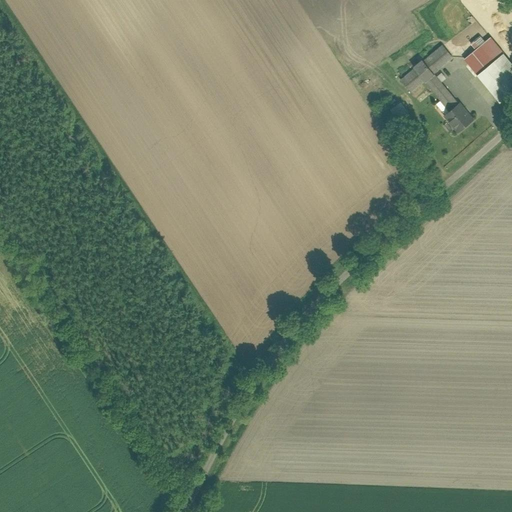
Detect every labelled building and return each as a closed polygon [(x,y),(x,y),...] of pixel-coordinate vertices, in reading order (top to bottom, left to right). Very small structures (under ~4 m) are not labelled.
[(489,36),(463,58),(477,74),(503,53),(489,36)] [(414,67),(399,79),(410,93),(424,81),(434,73),(453,57),(442,44),(423,60),(422,58),(412,66),(414,67)] [(511,63),(503,53),(477,74),(500,103),(511,92),(511,63)] [(434,73),(424,81),(448,110),(458,101),(434,73)] [(400,101),(389,109),(397,121),(408,112),(400,101)] [(443,114),(458,132),(473,120),(458,101),(448,110),(443,114)]
